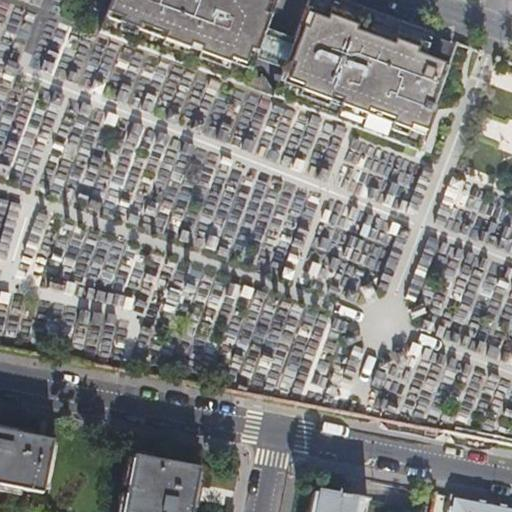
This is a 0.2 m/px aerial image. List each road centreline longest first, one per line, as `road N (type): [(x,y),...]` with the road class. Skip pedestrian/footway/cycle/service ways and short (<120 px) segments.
road 1 (residential): [(0,383),(275,436)]
road 2 (residential): [(275,436),(511,481)]
